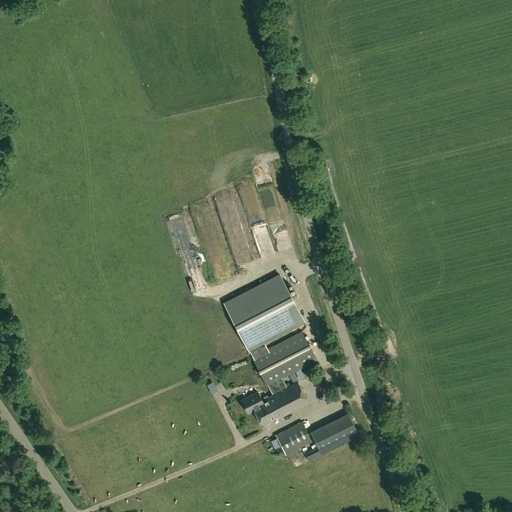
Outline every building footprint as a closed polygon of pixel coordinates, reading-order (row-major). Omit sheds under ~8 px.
[(199,222),(215,219),(213,210),(197,213),(199,222)] [(217,218),(202,223),(221,288),(236,284),(217,218)] [(269,226),(255,232),(262,248),(267,246),(273,258),(281,254),(269,226)] [(273,394),(263,399),(258,390),(241,400),(248,414),(255,410),(262,425),(278,417),(279,418),(309,403),(298,381),(287,387),(282,378),(317,360),(302,331),(268,349),(265,343),(305,322),(280,273),(223,302),(249,351),(250,351),(253,357),(267,385),(268,384),(273,394)] [(211,291),(209,284),(194,287),(196,294),(211,291)] [(213,393),(220,391),(217,381),(210,383),(213,393)] [(359,435),(349,414),(311,432),(318,447),(305,453),(309,460),(359,435)] [(312,441),(302,422),(277,435),(286,454),(312,441)]
